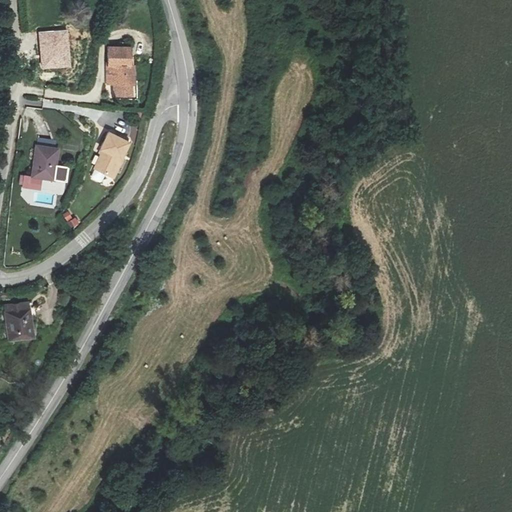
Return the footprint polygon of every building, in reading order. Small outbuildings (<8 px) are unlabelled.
[(40,33),(43,68),(69,66),(67,31),(40,33)] [(131,47),(109,47),(109,63),(106,63),(106,84),(114,84),(114,97),(133,97),(133,85),(135,85),(135,65),(131,65),(131,47)] [(129,143),(110,134),(102,150),(105,152),(97,169),(112,177),(129,143)] [(38,138),(32,176),(24,175),(23,187),(40,190),(42,178),(67,181),(69,168),(55,166),(58,148),(56,148),(57,141),(38,138)] [(93,171),(91,179),(102,182),(104,174),(93,171)] [(27,301),(5,304),(10,342),(32,339),(27,301)]
